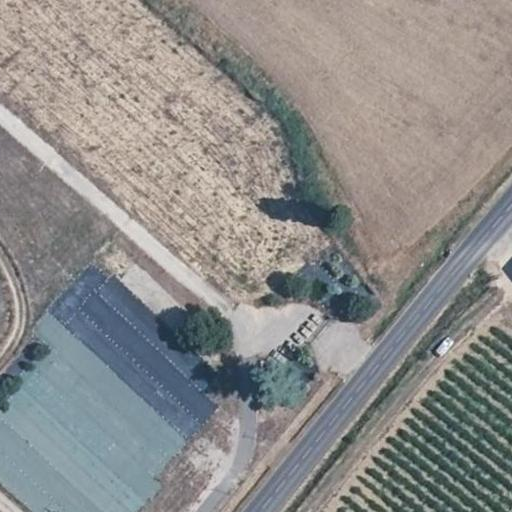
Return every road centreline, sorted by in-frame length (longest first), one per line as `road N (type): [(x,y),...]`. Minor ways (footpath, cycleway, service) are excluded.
road 1 (tertiary): [(511,206),(261,511)]
road 2 (track): [(392,217),(350,180),(291,76),(197,0)]
